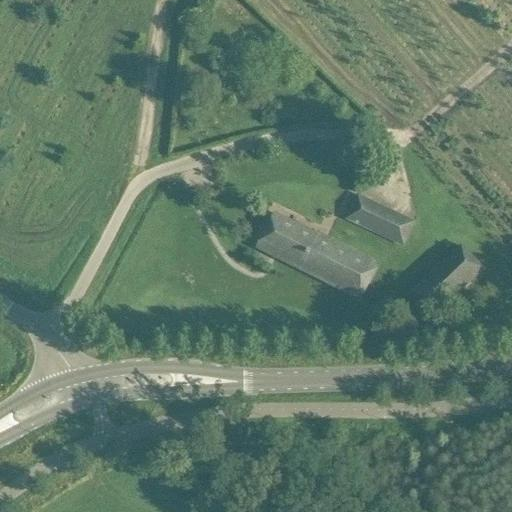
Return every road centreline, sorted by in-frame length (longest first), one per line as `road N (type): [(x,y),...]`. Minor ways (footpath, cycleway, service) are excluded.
road 1 (secondary): [(302,381),(149,366),(76,377)]
road 2 (secondary): [(92,400),(302,381)]
road 3 (secondary): [(302,381),(511,363)]
road 4 (unclassified): [(325,511),(183,419)]
road 5 (track): [(391,137),(511,43)]
